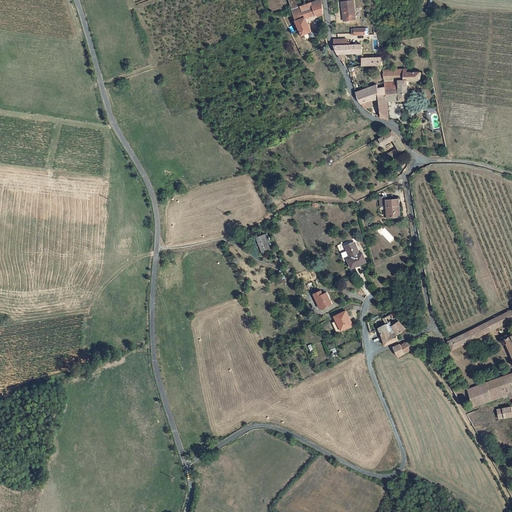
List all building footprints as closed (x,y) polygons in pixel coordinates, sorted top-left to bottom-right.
[(282,0),(287,11),(290,10),(295,8),(296,7),(293,0),(282,0)] [(314,0),(313,0),(296,7),(295,8),(290,10),(292,14),(288,15),(298,36),(307,32),(301,19),(310,15),(313,17),(319,15),(318,4),(317,4),(314,0)] [(345,22),(357,21),(355,1),(343,2),(345,22)] [(348,42),(347,37),(334,40),(335,47),(342,61),(345,61),(344,53),(356,51),(356,53),(362,52),(362,41),(352,43),(352,41),(348,42)] [(408,52),(407,39),(383,41),(384,54),(408,52)] [(361,63),(381,63),(381,55),(362,55),(361,63)] [(385,86),(378,87),(379,99),(381,117),(389,119),(388,101),(407,101),(407,80),(421,80),(421,73),(408,73),(407,69),(384,69),(385,73),(385,86)] [(371,102),(379,99),(378,87),(377,83),(357,92),(358,97),(359,100),(361,103),(362,106),(363,108),(365,110),(373,106),(371,102)] [(396,143),(393,137),(386,130),(374,138),(378,145),(388,140),(392,148),(382,153),(385,157),(400,149),(396,143)] [(380,202),(379,198),(373,199),(374,208),(380,208),(382,219),(394,218),(392,201),(380,202)] [(259,235),(251,238),(257,253),(265,250),(259,235)] [(359,257),(354,245),(345,248),(350,261),(347,262),(351,271),(365,264),(362,256),(359,257)] [(332,306),(327,295),(318,299),(323,310),(332,306)] [(452,352),(511,321),(511,310),(451,342),(450,339),(447,341),(452,352)] [(388,323),(379,330),(381,336),(400,321),(394,313),(385,317),(388,323)] [(353,330),(346,314),(335,319),(336,323),(335,323),(340,335),(353,330)] [(399,340),(397,335),(399,333),(406,328),(400,321),(381,336),(386,347),(399,340)] [(511,363),(511,334),(500,340),(503,345),(505,344),(511,357),(511,362),(511,363)] [(402,347),(401,345),(394,348),(399,358),(413,349),(410,343),(402,347)] [(511,375),(469,393),(475,410),(505,399),(506,401),(511,400),(511,402),(511,401),(511,375)] [(511,410),(498,413),(500,422),(511,419),(511,410)]
